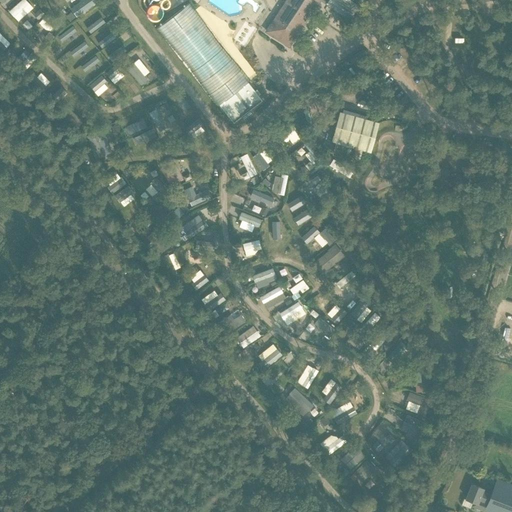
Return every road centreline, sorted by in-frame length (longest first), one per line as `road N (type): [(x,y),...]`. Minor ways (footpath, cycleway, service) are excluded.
road 1 (tertiary): [(331,511),(0,155)]
road 2 (unclassified): [(411,511),(457,436),(511,244)]
road 3 (track): [(213,379),(55,511)]
